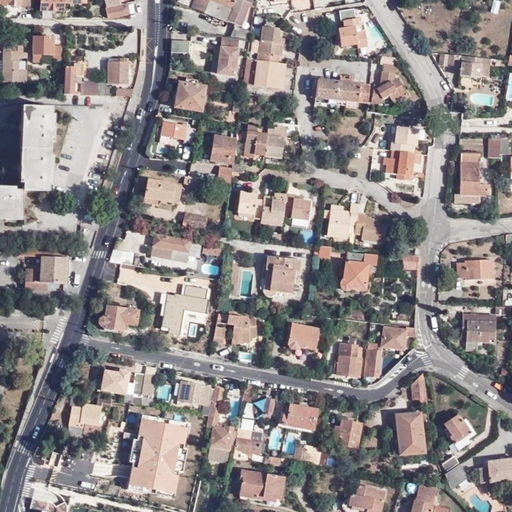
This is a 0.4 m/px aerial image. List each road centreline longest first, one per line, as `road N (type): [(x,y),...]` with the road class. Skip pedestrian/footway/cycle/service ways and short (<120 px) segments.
road 1 (residential): [(71,338),(382,390),(429,347)]
road 2 (secondary): [(158,21),(152,84),(71,338)]
road 3 (residential): [(383,0),(442,107),(437,229)]
road 4 (residential): [(437,229),(408,218),(380,190),(328,177),(313,161),(307,72)]
road 5 (secondary): [(71,338),(5,511)]
road 6 (residential): [(0,23),(158,21)]
